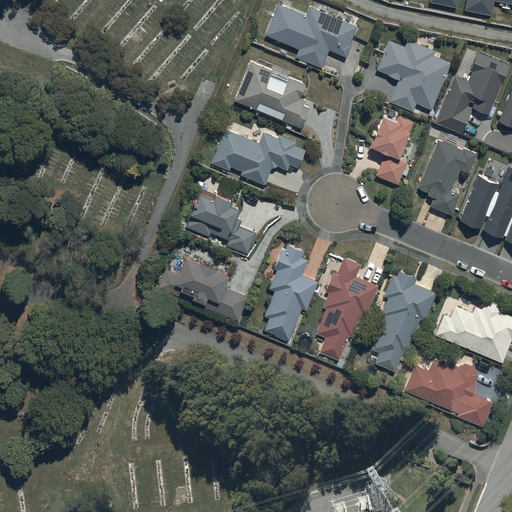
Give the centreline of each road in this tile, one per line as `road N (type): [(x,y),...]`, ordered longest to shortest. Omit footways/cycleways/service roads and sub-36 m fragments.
road 1 (residential): [(511,275),(337,205)]
road 2 (track): [(511,37),(414,18),(370,0)]
